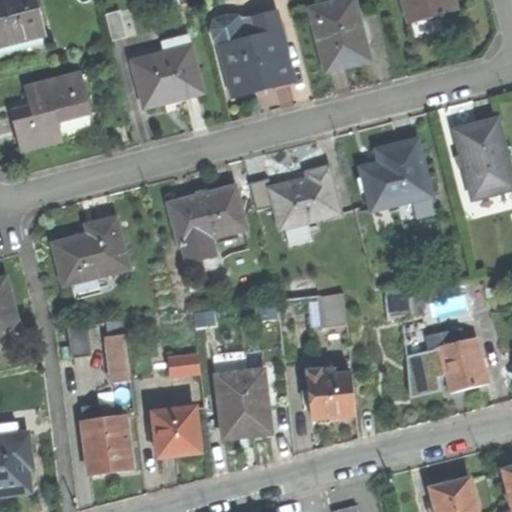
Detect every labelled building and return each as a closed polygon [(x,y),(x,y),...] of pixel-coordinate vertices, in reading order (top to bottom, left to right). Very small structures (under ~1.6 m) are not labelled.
[(0,0),(0,46),(47,35),(38,0),(0,0)] [(348,0),(312,9),(328,72),(345,68),(366,62),(357,26),(362,24),(356,0),(348,0)] [(404,0),(411,22),(439,14),(440,17),(446,15),(445,11),(456,8),(454,0),(404,0)] [(131,23),(124,24),(122,11),(109,12),(112,37),(133,35),(131,23)] [(254,18),(260,40),(281,34),(276,13),(254,18)] [(215,40),(224,49),(245,43),(239,20),(229,18),(216,21),(212,31),(215,40)] [(224,49),(236,96),(264,89),(293,82),(281,34),(260,40),(245,43),(224,49)] [(133,63),(145,108),(170,102),(205,93),(191,38),(173,42),(175,53),(133,63)] [(17,134),(22,152),(99,133),(84,75),(27,89),(32,109),(12,114),(17,134)] [(457,132),(475,199),(511,189),(511,171),(498,118),(477,124),(477,127),(470,129),(457,132)] [(363,168),(373,209),(432,194),(419,139),(399,144),(385,148),(388,162),(363,168)] [(272,188),(281,227),(286,226),(309,220),(340,213),(329,169),(308,174),(309,180),(292,184),(272,188)] [(170,203),(181,244),(246,228),(236,186),(199,195),(170,203)] [(55,244),(64,286),(73,284),(76,294),(101,289),(98,277),(130,270),(118,218),(98,223),(87,225),(90,235),(55,244)] [(311,233),(309,220),(286,226),(288,238),(311,233)] [(0,336),(21,331),(9,279),(0,281),(0,336)] [(292,281),(294,301),(322,299),(320,279),(292,281)] [(385,289),(386,304),(412,302),(411,287),(385,289)] [(345,297),(322,299),(324,330),(347,328),(345,297)] [(414,318),(412,302),(386,304),(387,320),(414,318)] [(69,327),(72,359),(89,358),(86,326),(69,327)] [(448,377),(453,393),(470,389),(488,384),(477,341),(456,346),(453,334),(438,338),(448,377)] [(109,338),(113,384),(131,382),(126,336),(109,338)] [(441,379),(448,377),(438,338),(428,341),(432,354),(438,380),(441,379)] [(432,354),(427,355),(410,358),(415,398),(445,394),(441,379),(438,380),(432,354)] [(170,361),(171,378),(201,375),(200,358),(170,361)] [(249,438),(272,436),(266,372),(218,376),(224,441),(249,438)] [(336,372),(309,373),(311,395),(303,395),(304,410),(313,410),(313,420),(318,427),(328,426),(333,423),(332,418),(341,418),(357,417),(354,378),(336,380),(336,372)] [(83,423),(90,477),(111,474),(134,472),(127,418),(102,421),(100,407),(85,409),(86,423),(83,423)] [(196,410),(153,415),(158,458),(171,457),(182,455),(186,460),(195,459),(197,452),(201,452),(196,410)] [(0,498),(30,496),(29,476),(33,476),(32,455),(29,455),(28,437),(18,438),(18,426),(0,427),(0,498)] [(439,511),(480,511),(472,479),(450,485),(434,489),(438,506),(439,511)]
